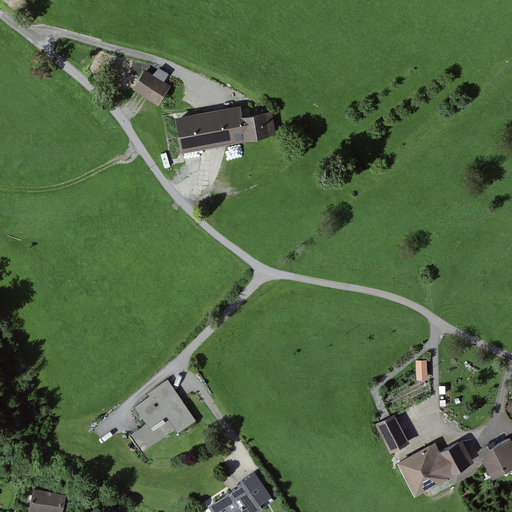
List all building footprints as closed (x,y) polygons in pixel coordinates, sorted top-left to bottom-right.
[(153,76),(145,70),(133,91),(158,107),(171,88),(164,83),(169,75),(159,69),(153,76)] [(241,108),(176,120),(183,154),(277,136),(272,113),(243,119),(241,108)] [(362,155),(358,150),(351,155),(355,161),(362,155)] [(426,367),(416,368),(417,377),(427,377),(426,367)] [(149,393),(134,402),(148,423),(131,434),(143,452),(177,429),(178,431),(196,419),(168,376),(147,390),(149,393)] [(395,412),(375,423),(390,451),(410,440),(395,412)] [(488,441),(476,447),(492,476),(511,465),(511,434),(511,433),(490,444),(488,441)] [(440,450),(435,440),(398,460),(415,491),(448,473),(447,472),(473,459),(462,438),(440,450)] [(262,500),(272,494),(255,469),(239,481),(240,483),(207,505),(211,511),(230,511),(232,511),(254,511),(265,505),(262,500)] [(0,478),(0,510),(9,511),(10,511),(17,482),(0,478)] [(63,511),(68,493),(34,485),(29,508),(35,510),(34,511),(63,511)]
